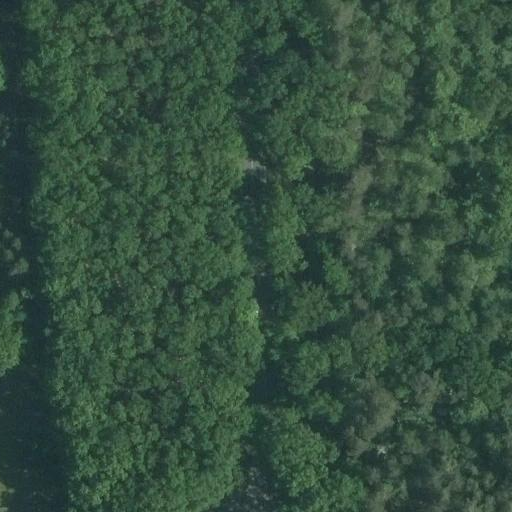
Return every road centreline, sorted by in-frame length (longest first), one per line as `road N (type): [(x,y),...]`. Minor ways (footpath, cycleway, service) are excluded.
road 1 (track): [(101,511),(80,370),(67,331),(40,327),(17,0)]
road 2 (secondary): [(273,511),(240,0)]
